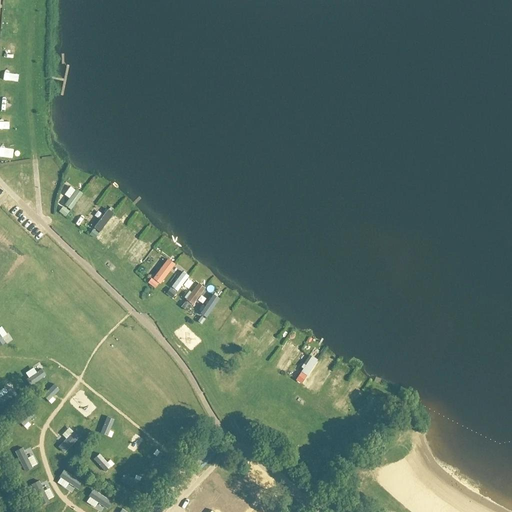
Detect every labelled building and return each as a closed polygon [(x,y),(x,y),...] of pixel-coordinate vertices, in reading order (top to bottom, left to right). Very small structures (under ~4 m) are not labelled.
[(7,28),(7,36),(18,35),(17,27),(7,28)] [(1,101),(1,111),(11,110),(11,101),(1,101)] [(0,128),(9,129),(9,119),(0,118),(0,128)] [(11,160),(11,152),(1,152),(1,160),(11,160)] [(77,192),(63,207),(71,214),(85,199),(77,192)] [(89,202),(73,227),(81,232),(97,207),(89,202)] [(1,212),(8,217),(14,209),(7,203),(1,212)] [(65,219),(69,214),(62,209),(58,215),(65,219)] [(99,241),(116,220),(107,213),(91,234),(99,241)] [(104,246),(109,251),(125,229),(120,225),(104,246)] [(19,236),(8,226),(4,231),(15,240),(19,236)] [(24,247),(40,233),(33,226),(18,241),(24,247)] [(115,258),(123,263),(139,239),(131,234),(115,258)] [(53,248),(44,257),(37,250),(31,256),(43,268),(58,253),(53,248)] [(160,258),(156,264),(162,267),(165,261),(160,258)] [(166,260),(148,286),(156,292),(174,266),(166,260)] [(8,278),(13,283),(27,270),(31,275),(35,271),(26,261),(8,278)] [(68,265),(57,283),(65,287),(76,270),(68,265)] [(177,296),(189,279),(181,273),(169,290),(177,296)] [(83,289),(88,285),(84,280),(79,285),(83,289)] [(81,302),(94,290),(89,284),(76,297),(81,302)] [(57,294),(60,287),(54,285),(51,292),(57,294)] [(198,285),(184,300),(191,307),(205,292),(198,285)] [(39,308),(54,297),(50,291),(35,302),(39,308)] [(167,293),(164,296),(170,302),(174,298),(167,293)] [(207,319),(216,301),(209,298),(200,315),(207,319)] [(53,321),(74,306),(69,299),(49,314),(53,321)] [(86,315),(92,311),(84,301),(78,305),(86,315)] [(99,317),(111,306),(105,301),(94,312),(99,317)] [(181,308),(187,313),(190,308),(184,303),(181,308)] [(217,325),(223,327),(229,311),(223,309),(217,325)] [(79,313),(62,328),(66,332),(83,318),(79,313)] [(93,323),(99,319),(96,314),(90,319),(93,323)] [(240,341),(253,326),(247,320),(233,336),(240,341)] [(125,341),(136,330),(129,323),(118,334),(125,341)] [(217,333),(221,329),(215,324),(211,328),(217,333)] [(74,341),(80,348),(96,332),(90,325),(74,341)] [(255,350),(262,355),(273,340),(267,335),(255,350)] [(86,355),(92,361),(108,346),(101,340),(86,355)] [(249,345),(245,349),(251,354),(255,349),(249,345)] [(287,347),(281,368),(291,371),(298,350),(287,347)] [(145,372),(160,355),(153,349),(138,366),(145,372)] [(208,353),(203,359),(217,370),(221,365),(208,353)] [(99,369),(105,374),(119,359),(113,354),(99,369)] [(302,366),(294,382),(301,386),(315,361),(309,357),(304,367),(302,366)] [(257,362),(253,367),(258,371),(262,366),(257,362)] [(128,373),(133,367),(129,363),(123,369),(128,373)] [(160,370),(158,364),(150,365),(152,372),(160,370)] [(323,386),(331,371),(324,367),(315,382),(323,386)] [(164,386),(177,374),(171,368),(158,380),(164,386)] [(117,386),(128,375),(123,369),(111,380),(117,386)] [(178,385),(184,382),(181,377),(175,380),(178,385)] [(341,378),(328,396),(334,400),(347,382),(341,378)] [(221,395),(234,384),(229,379),(217,390),(221,395)] [(136,381),(125,393),(130,397),(141,385),(136,381)] [(308,392),(316,396),(321,388),(314,383),(308,392)] [(356,388),(337,412),(344,417),(363,393),(356,388)] [(143,412),(159,395),(153,389),(137,406),(143,412)] [(182,391),(176,394),(186,412),(192,408),(182,391)] [(369,419),(379,406),(374,402),(364,415),(369,419)] [(157,425),(171,408),(164,403),(151,421),(157,425)] [(363,416),(369,408),(364,405),(359,413),(363,416)] [(46,421),(49,416),(40,410),(37,415),(46,421)] [(284,410),(269,428),(276,433),(290,416),(284,410)] [(93,418),(79,433),(84,438),(99,423),(93,418)] [(295,442),(304,427),(298,423),(289,438),(295,442)] [(3,433),(19,449),(24,444),(8,428),(3,433)] [(174,434),(167,443),(173,447),(180,438),(174,434)] [(301,451),(306,456),(319,440),(313,435),(301,451)] [(108,476),(119,460),(111,454),(100,470),(108,476)] [(31,459),(18,464),(21,471),(34,466),(31,459)] [(126,463),(118,480),(125,483),(133,466),(126,463)] [(229,485),(223,495),(239,504),(254,478),(245,472),(235,488),(229,485)] [(41,475),(31,481),(35,487),(45,480),(41,475)] [(142,475),(133,481),(140,491),(149,485),(142,475)] [(126,490),(133,497),(138,492),(130,485),(126,490)] [(44,506),(54,492),(48,488),(39,503),(44,506)] [(194,511),(213,511),(204,502),(194,511)]
